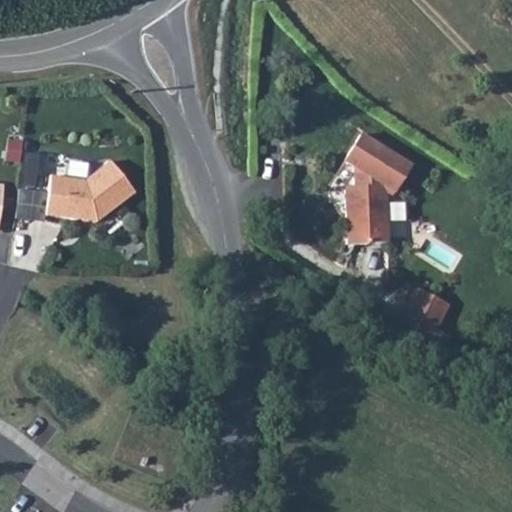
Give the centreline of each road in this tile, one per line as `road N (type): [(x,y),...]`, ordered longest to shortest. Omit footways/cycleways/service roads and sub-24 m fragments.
road 1 (unclassified): [(189,130),(223,210),(239,425),(213,511)]
road 2 (track): [(417,0),(511,103)]
road 3 (unclassified): [(189,130),(182,59),(164,0)]
road 4 (unclassified): [(100,36),(189,130)]
